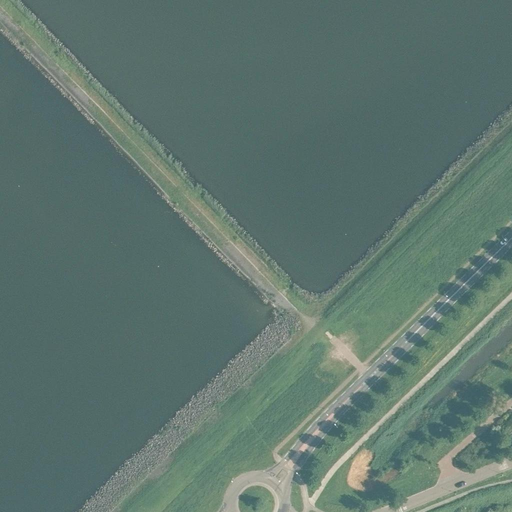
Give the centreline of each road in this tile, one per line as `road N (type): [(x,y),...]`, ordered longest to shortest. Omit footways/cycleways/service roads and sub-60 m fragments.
road 1 (secondary): [(367,368),(511,227)]
road 2 (unclassified): [(367,511),(511,454)]
road 3 (secondary): [(278,485),(367,368)]
road 4 (secondary): [(367,368),(262,469)]
